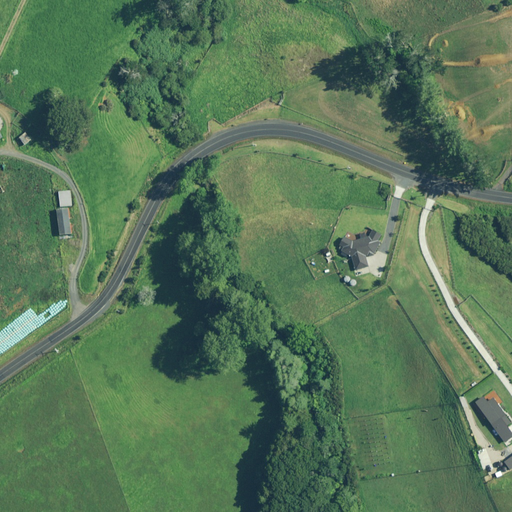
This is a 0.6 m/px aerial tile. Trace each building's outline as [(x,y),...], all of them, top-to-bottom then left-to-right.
[(20,137),(21,138),(17,142),(19,144),(23,141),(26,145),(33,139),(26,131),(20,137)] [(60,190),(61,206),(72,205),(71,189),(60,190)] [(70,208),(57,209),(60,235),(72,234),(70,208)] [(369,266),(367,257),(374,255),(382,242),(379,241),(382,234),(374,229),(370,236),(353,240),(345,235),(340,245),(344,247),(342,250),(352,256),(355,270),(369,266)] [(347,274),(343,280),(353,287),(357,281),(347,274)] [(484,395),(475,402),(505,442),(511,437),(511,432),(507,426),(511,422),(493,397),(488,401),(484,395)]
